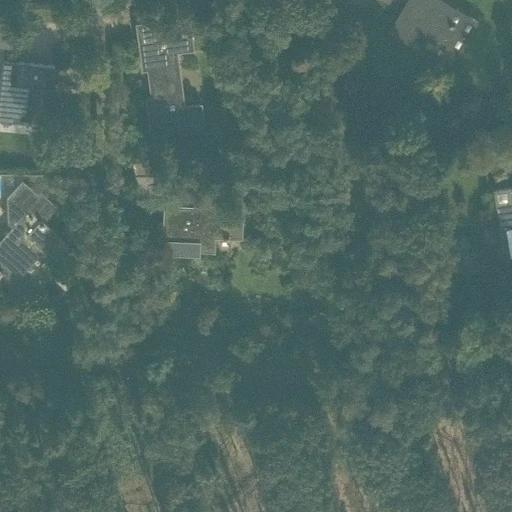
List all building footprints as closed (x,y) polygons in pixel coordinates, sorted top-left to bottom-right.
[(408,0),(391,29),(421,48),(430,33),(449,45),(460,28),(446,20),(454,7),(442,0),(408,0)] [(174,49),(191,47),(187,16),(136,23),(142,67),(147,66),(151,96),(146,97),(151,134),(202,127),(199,103),(181,105),(180,94),(181,93),(176,61),(175,61),(174,49)] [(51,19),(50,36),(74,37),(75,20),(51,19)] [(0,117),(21,119),(21,121),(26,121),(27,118),(25,118),(29,81),(52,83),(54,65),(34,63),(34,65),(0,62),(0,117)] [(118,155),(117,170),(147,172),(148,157),(118,155)] [(131,201),(145,202),(145,201),(158,201),(159,183),(146,182),(147,175),(132,174),(132,175),(131,201)] [(7,231),(0,239),(0,269),(1,269),(7,274),(38,241),(54,256),(67,243),(41,219),(54,204),(38,190),(36,192),(21,178),(4,196),(5,221),(12,226),(7,231)] [(68,194),(68,200),(79,200),(79,182),(58,182),(58,194),(68,194)] [(511,186),(495,189),(499,211),(503,210),(505,225),(511,224),(511,186)] [(163,239),(197,240),(196,248),(212,248),(213,233),(240,234),(241,200),(207,199),(207,206),(164,204),(163,239)]
